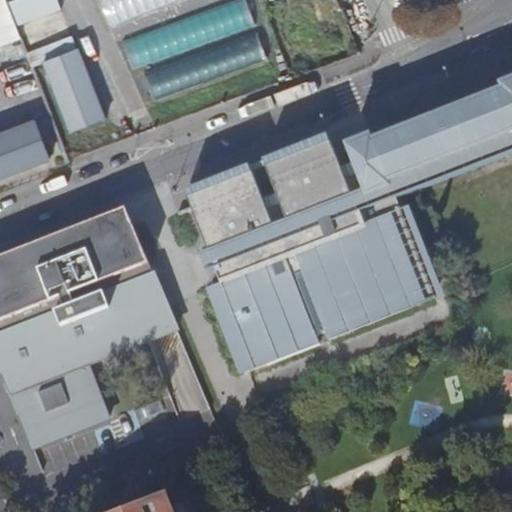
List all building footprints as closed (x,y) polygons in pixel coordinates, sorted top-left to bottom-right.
[(58,0),(16,0),(9,3),(18,26),(62,9),(58,0)] [(103,0),(111,23),(176,0),(103,0)] [(252,0),(239,0),(124,35),(133,63),(260,25),(252,0)] [(352,34),(341,9),(289,32),(300,57),(352,34)] [(261,30),(147,67),(156,97),(271,60),(261,30)] [(73,36),(28,52),(34,67),(42,64),(45,63),(47,69),(72,133),(107,119),(80,48),(78,48),(73,36)] [(249,166),(186,193),(192,208),(209,252),(201,256),(206,268),(214,266),(221,284),(213,287),(247,372),(320,343),(317,336),(326,333),(329,340),(411,307),(411,306),(435,297),(395,195),(511,149),(511,82),(501,87),(503,92),(373,142),(371,138),(348,147),(354,164),(340,170),(327,136),(263,161),(269,178),(276,196),(263,201),(256,183),(249,166)] [(0,178),(51,159),(37,121),(0,135),(0,178)] [(87,364),(176,329),(132,224),(126,209),(95,221),(36,244),(0,258),(0,364),(9,388),(10,391),(33,449),(109,419),(87,364)] [(110,448),(145,435),(136,410),(100,424),(110,448)] [(171,511),(167,499),(133,511),(171,511)]
